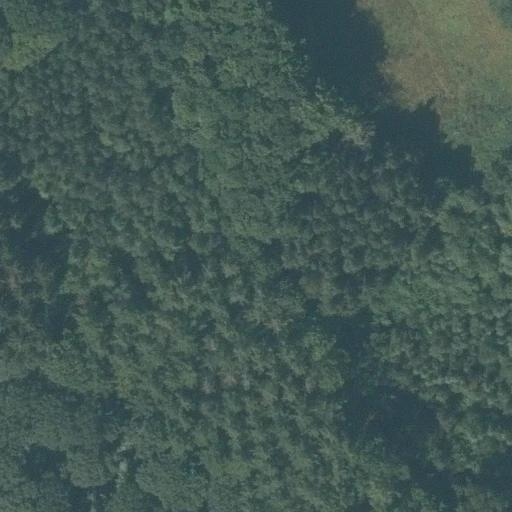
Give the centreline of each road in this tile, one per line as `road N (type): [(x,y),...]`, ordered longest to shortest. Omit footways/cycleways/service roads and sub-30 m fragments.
road 1 (track): [(452,511),(378,423),(251,220),(196,69),(188,0)]
road 2 (unknown): [(429,511),(346,413),(242,235),(189,109),(167,0)]
